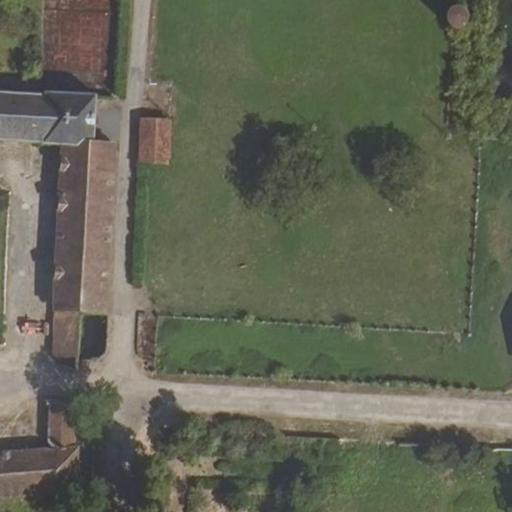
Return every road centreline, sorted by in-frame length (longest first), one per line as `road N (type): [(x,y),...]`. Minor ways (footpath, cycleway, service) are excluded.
road 1 (unclassified): [(142,0),(128,398)]
road 2 (unclassified): [(128,398),(511,422)]
